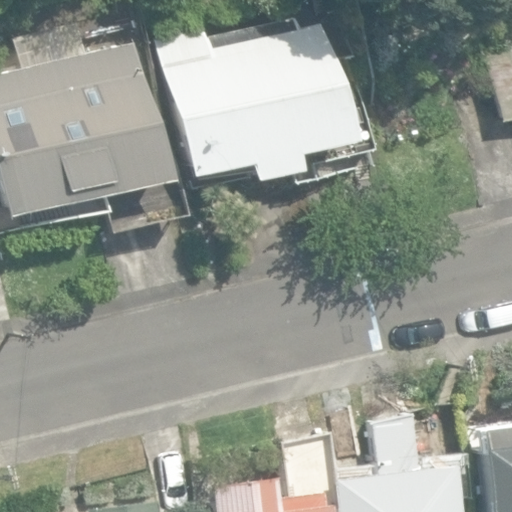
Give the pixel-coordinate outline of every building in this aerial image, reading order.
[(0,70),(0,213),(156,176),(123,41),(76,52),(69,22),(7,37),(14,67),(0,70)] [(233,163),(236,178),(286,168),(282,150),(338,138),(315,25),(255,37),(252,25),(199,36),(197,25),(176,30),(180,49),(152,56),(177,174),(233,163)] [(511,115),(511,66),(485,72),(495,119),(511,115)] [(326,474),(330,511),(449,511),(444,462),(413,466),(407,415),(365,419),(371,468),(326,474)] [(511,511),(511,419),(466,424),(475,511),(511,511)] [(203,483),(206,511),(321,511),(321,503),(327,502),(318,436),(276,441),(283,492),(269,494),(266,475),(203,483)] [(146,511),(144,498),(78,508),(78,511),(146,511)]
